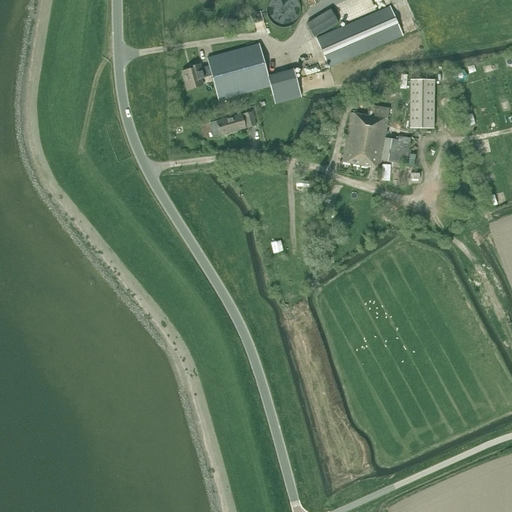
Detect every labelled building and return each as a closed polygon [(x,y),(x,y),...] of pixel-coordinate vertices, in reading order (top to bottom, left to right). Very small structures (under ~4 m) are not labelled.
[(270,0),(270,1),(268,3),(267,6),(266,9),(266,11),(266,14),(267,16),(268,19),(269,21),(271,23),(273,25),(275,26),(278,27),(280,28),(283,28),(286,28),(289,27),(291,26),(293,25),(296,22),(297,20),(299,18),(300,16),(300,13),(300,10),(300,7),(299,4),(298,2),(296,0),(270,0)] [(315,39),(329,69),(402,37),(389,6),(315,39)] [(306,24),(307,27),(314,38),(338,23),(330,9),(314,19),(306,24)] [(267,76),(259,44),(207,58),(209,66),(200,68),(199,65),(188,68),(188,70),(182,72),(187,90),(203,86),(201,79),(203,79),(203,78),(211,76),(218,101),(270,87),(275,104),(301,97),(293,69),(267,76)] [(434,129),(434,81),(409,80),(409,129),(434,129)] [(385,138),(388,119),(387,119),(389,109),(368,105),(366,116),(351,113),(342,162),(370,167),(370,166),(380,167),(381,161),(394,163),(406,165),(411,139),(398,137),(398,140),(385,138)] [(216,122),(209,124),(213,137),(256,125),(252,112),(241,115),(240,112),(237,113),(238,116),(216,122)]
